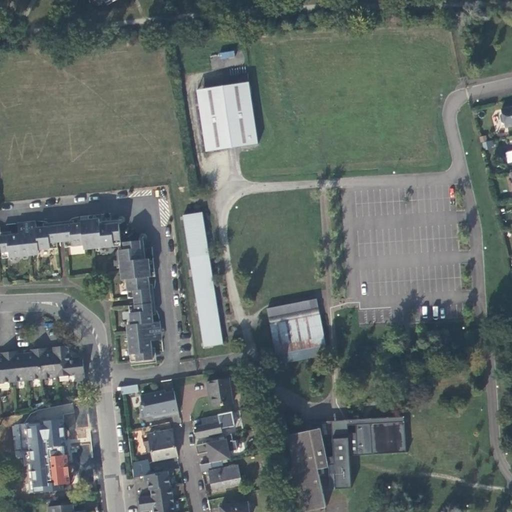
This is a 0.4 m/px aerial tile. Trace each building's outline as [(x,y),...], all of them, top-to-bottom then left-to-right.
[(249,95),(248,82),(195,90),(197,102),(249,95)] [(249,95),(197,102),(204,153),(213,151),(257,145),(249,95)] [(511,106),(502,109),(503,112),(500,116),(502,122),(506,125),(506,127),(511,125),(511,106)] [(203,212),(195,214),(212,316),(216,344),(223,343),(203,212)] [(202,347),(216,344),(212,316),(195,214),(181,216),(202,347)] [(134,299),(135,299),(151,298),(150,285),(149,279),(155,278),(155,270),(150,271),(149,260),(141,261),(140,253),(140,242),(120,244),(119,224),(109,225),(100,226),(99,220),(94,220),(89,221),(89,216),(81,217),(82,223),(69,225),(63,225),(64,240),(66,240),(67,247),(86,245),(94,244),(95,249),(119,247),(121,272),(125,272),(127,281),(128,298),(128,300),(134,299)] [(57,243),(55,226),(49,226),(41,227),(37,228),(36,221),(28,222),(28,226),(18,227),(19,234),(14,235),(7,235),(1,236),(3,258),(31,255),(30,251),(39,250),(57,248),(57,243)] [(60,226),(55,226),(57,243),(62,242),(62,240),(64,240),(63,225),(60,226)] [(151,298),(135,299),(134,299),(134,300),(135,303),(135,307),(151,305),(151,304),(151,302),(151,298)] [(267,308),(269,316),(319,307),(317,298),(267,308)] [(128,335),(130,361),(132,361),(133,365),(138,364),(152,363),(151,353),(150,343),(157,343),(156,332),(161,331),(160,323),(153,324),(152,314),(151,305),(135,307),(129,307),(131,326),(132,335),(128,335)] [(320,315),(319,307),(269,316),(270,324),(320,315)] [(326,345),(320,315),(270,324),(276,354),(277,354),(326,345)] [(326,345),(277,354),(278,363),(327,354),(326,345)] [(71,355),(71,348),(67,346),(55,347),(56,352),(59,377),(74,375),(77,375),(86,374),(84,359),(78,359),(72,360),(71,355)] [(49,352),(49,348),(40,349),(44,378),(59,377),(56,352),(52,352),(49,352)] [(29,380),(44,378),(40,349),(33,350),(33,354),(30,354),(26,355),(29,380)] [(19,356),(19,351),(10,352),(13,382),(29,380),(26,355),(22,355),(19,356)] [(0,383),(13,382),(10,352),(3,353),(3,357),(0,358),(0,357),(0,383)] [(233,404),(229,379),(209,382),(210,390),(211,390),(214,407),(233,404)] [(135,392),(134,385),(122,387),(124,394),(135,392)] [(162,416),(181,412),(175,390),(166,392),(166,390),(142,396),(144,406),(142,407),(144,418),(156,415),(156,416),(162,415),(162,416)] [(25,423),(12,425),(21,496),(73,489),(64,415),(74,414),(73,403),(43,409),(35,411),(30,414),(27,419),(25,423)] [(200,437),(224,432),(221,415),(204,418),(206,424),(197,426),(200,437)] [(310,430),(288,435),(304,511),(326,507),(320,476),(325,476),(324,468),(330,467),(330,466),(334,465),(335,489),(351,488),(350,456),(407,452),(406,421),(355,424),(356,433),(343,433),(332,434),(333,456),(327,458),(327,457),(326,457),(319,421),(309,422),(310,430)] [(156,459),(180,455),(175,428),(173,429),(151,433),(152,435),(144,436),(146,444),(153,442),(156,459)] [(238,448),(236,439),(234,440),(232,433),(228,434),(229,438),(198,444),(200,453),(212,450),(214,452),(212,455),(213,461),(222,459),(231,458),(230,450),(238,448)] [(258,437),(261,452),(268,451),(265,435),(258,437)] [(264,467),(271,466),(269,455),(262,456),(264,467)] [(150,458),(135,461),(136,476),(145,474),(153,472),(150,458)] [(213,461),(202,463),(204,472),(212,471),(215,488),(244,482),(241,465),(224,469),(222,459),(213,461)] [(170,484),(167,470),(153,472),(145,474),(146,481),(150,480),(150,483),(151,487),(153,487),(170,484)] [(174,498),(171,484),(170,484),(153,487),(153,490),(154,494),(141,496),(142,502),(174,498)] [(156,510),(156,511),(174,511),(176,511),(174,498),(142,502),(143,510),(156,508),(156,510)] [(251,511),(249,502),(222,507),(222,511),(251,511)]
